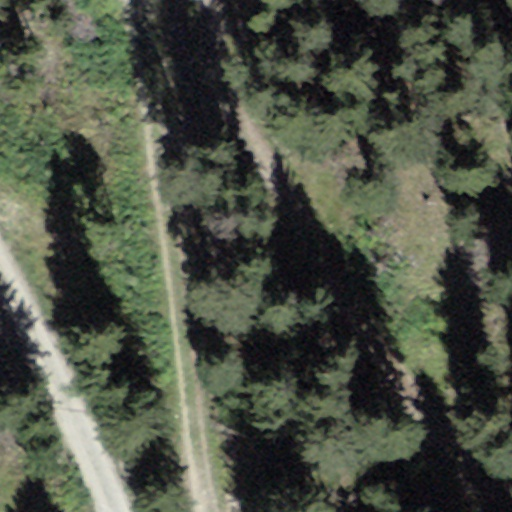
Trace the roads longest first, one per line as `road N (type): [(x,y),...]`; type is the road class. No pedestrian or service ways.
road 1 (track): [(488,511),(410,410),(275,193),(205,0)]
road 2 (track): [(141,0),(209,511)]
road 3 (track): [(116,511),(0,262)]
